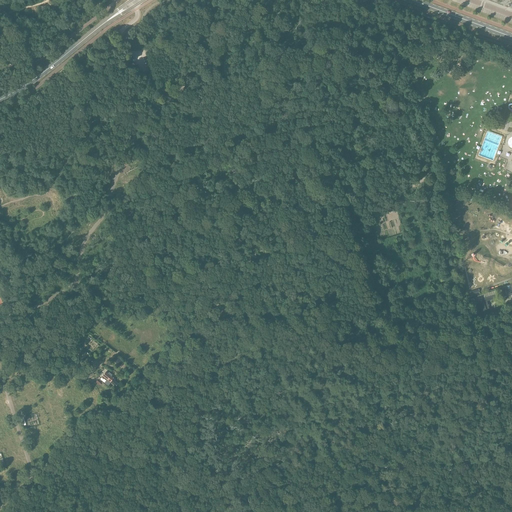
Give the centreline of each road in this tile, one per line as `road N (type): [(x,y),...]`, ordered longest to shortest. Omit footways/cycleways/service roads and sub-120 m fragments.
road 1 (unclassified): [(131,187),(140,161),(119,34),(136,19),(133,6)]
road 2 (secondary): [(100,25),(0,99)]
